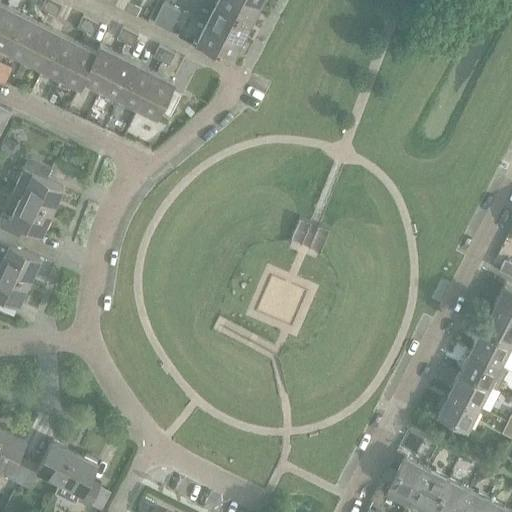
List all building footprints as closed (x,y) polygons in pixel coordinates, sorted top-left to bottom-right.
[(44,0),(40,7),(49,12),(55,0),(54,0),(44,0)] [(55,0),(49,12),(56,15),(61,4),(55,0)] [(254,0),(218,0),(216,4),(251,22),(260,3),(254,0)] [(129,1),(125,9),(136,14),(140,7),(129,1)] [(180,10),(163,2),(153,21),(170,30),(180,10)] [(207,22),(242,39),(251,22),(216,4),(207,22)] [(7,5),(0,17),(0,44),(8,48),(25,14),(7,5)] [(25,14),(8,48),(26,57),(43,23),(25,14)] [(77,26),(85,30),(91,19),(83,15),(77,26)] [(91,19),(85,30),(92,33),(98,22),(91,19)] [(232,59),(242,39),(207,22),(197,41),(232,59)] [(43,23),(26,57),(44,66),(61,32),(43,23)] [(117,37),(125,41),(131,30),(123,26),(117,37)] [(131,30),(125,41),(132,45),(138,34),(131,30)] [(61,32),(44,66),(62,76),(79,42),(61,32)] [(79,42),(62,76),(80,85),(101,43),(97,51),(79,42)] [(101,43),(80,85),(81,85),(85,78),(102,86),(119,53),(101,43)] [(153,56),(161,60),(167,49),(159,45),(153,56)] [(167,49),(161,60),(168,64),(174,52),(167,49)] [(119,53),(102,86),(120,96),(138,62),(119,53)] [(0,62),(0,79),(1,80),(4,81),(11,67),(0,62)] [(138,62),(120,96),(139,105),(156,71),(138,62)] [(156,71),(139,105),(157,114),(175,81),(156,71)] [(4,137),(0,145),(0,153),(8,157),(15,141),(4,137)] [(32,175),(22,196),(52,210),(63,188),(46,180),(51,168),(29,157),(23,170),(32,175)] [(3,213),(0,219),(0,226),(20,236),(25,226),(41,234),(52,210),(22,196),(12,218),(3,213)] [(0,266),(30,281),(40,260),(15,247),(20,236),(0,226),(0,266)] [(511,276),(511,263),(504,259),(498,269),(509,275),(511,276)] [(19,305),(30,281),(0,266),(0,303),(3,298),(19,305)] [(511,287),(503,284),(492,305),(511,315),(511,287)] [(511,315),(492,305),(481,327),(511,342),(511,341),(511,315)] [(481,327),(470,348),(501,364),(511,342),(481,327)] [(470,348),(459,370),(490,385),(497,388),(507,367),(501,364),(470,348)] [(459,370),(449,391),(479,406),(490,385),(459,370)] [(468,429),(479,406),(449,391),(437,413),(468,429)] [(502,432),(511,436),(511,423),(508,421),(502,432)] [(4,428),(0,434),(0,464),(10,470),(6,477),(18,483),(29,460),(19,455),(26,439),(4,428)] [(29,460),(18,483),(30,488),(38,471),(60,482),(76,451),(53,440),(40,465),(29,460)] [(76,451),(60,482),(81,493),(77,500),(90,506),(91,503),(100,485),(101,483),(90,478),(98,462),(76,451)] [(405,455),(390,484),(385,494),(406,504),(411,495),(412,495),(427,466),(405,455)] [(427,466),(412,495),(433,506),(448,477),(427,466)] [(448,477),(433,506),(444,511),(457,511),(470,488),(448,477)] [(100,485),(91,503),(101,508),(110,490),(100,485)] [(470,488),(457,511),(484,511),(491,499),(470,488)] [(146,511),(150,511),(157,506),(142,498),(140,509),(146,511)] [(511,509),(491,499),(484,511),(511,511),(511,509)]
